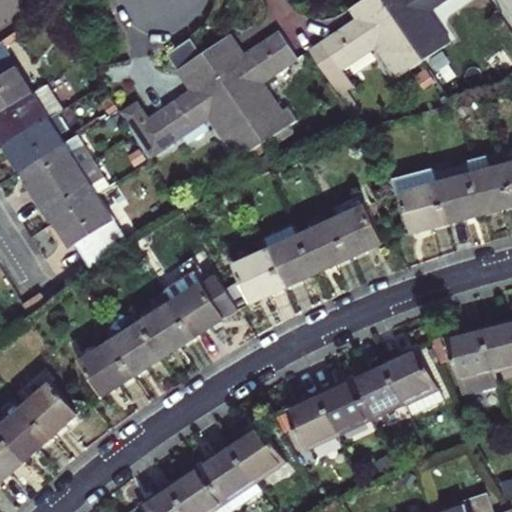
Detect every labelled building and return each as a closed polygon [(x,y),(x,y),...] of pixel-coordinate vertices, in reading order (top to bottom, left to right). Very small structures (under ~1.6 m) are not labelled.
[(0,0),(0,24),(35,0),(0,0)] [(424,60),(383,0),(363,0),(351,8),(359,18),(311,52),(327,79),(376,46),(398,78),(424,60)] [(383,0),(424,60),(449,43),(429,11),(444,0),(383,0)] [(229,38),(205,54),(264,143),(294,124),(285,110),(280,113),(262,84),(298,60),(280,32),(243,58),(229,38)] [(264,143),(205,54),(202,56),(192,40),(167,55),(178,72),(180,70),(194,90),(148,121),(137,104),(120,115),(148,159),(211,118),(240,159),(264,143)] [(0,114),(34,92),(1,42),(0,42),(0,114)] [(0,143),(3,148),(58,114),(62,111),(45,85),(34,92),(0,114),(0,143)] [(58,114),(3,148),(12,162),(15,160),(23,172),(66,144),(60,134),(68,130),(58,114)] [(27,187),(35,199),(82,169),(94,162),(78,137),(66,144),(23,172),(31,184),(27,187)] [(505,152),(488,156),(492,168),(508,164),(505,152)] [(483,213),(511,205),(511,178),(508,164),(492,168),(488,156),(469,161),(470,164),(483,213)] [(48,211),(54,221),(97,194),(109,187),(94,162),(82,169),(35,199),(44,213),(48,211)] [(483,213),(470,164),(435,173),(438,183),(448,223),(483,213)] [(435,173),(434,170),(395,180),(399,194),(403,193),(438,183),(435,173)] [(414,232),(448,223),(438,183),(403,193),(414,232)] [(97,194),(54,221),(71,247),(75,245),(91,270),(130,245),(97,194)] [(335,219),(352,257),(385,242),(368,205),(366,206),(360,195),(330,208),(335,219)] [(302,234),(319,272),(352,257),(335,219),(302,234)] [(319,272),(302,234),(297,223),(264,237),(269,250),(286,286),(319,272)] [(236,253),(240,264),(267,251),(263,241),(236,253)] [(267,251),(240,264),(237,265),(254,301),(286,286),(269,250),(267,251)] [(217,274),(174,302),(196,337),(239,309),(217,274)] [(40,293),(23,304),(30,315),(46,302),(40,293)] [(174,302),(143,321),(165,356),(196,337),(174,302)] [(165,356),(143,321),(113,341),(135,375),(165,356)] [(511,365),(511,322),(485,329),(496,370),(511,365)] [(496,370),(485,329),(449,338),(464,394),(500,385),(496,370)] [(135,375),(113,341),(99,349),(95,343),(78,354),(104,394),(135,375)] [(421,349),(388,364),(405,402),(412,415),(443,402),(438,390),(438,386),(421,349)] [(388,364),(355,379),(373,417),(405,402),(388,364)] [(373,417),(355,379),(322,395),(340,432),(373,417)] [(53,382),(25,406),(53,436),(79,413),(53,382)] [(340,432),(322,395),(289,410),(307,447),(340,432)] [(53,436),(25,406),(12,418),(0,428),(0,431),(25,460),(53,436)] [(0,418),(0,428),(12,418),(6,412),(0,418)] [(263,427),(233,447),(256,481),(286,462),(263,427)] [(0,482),(25,460),(0,431),(0,482)] [(233,447),(203,466),(227,501),(233,510),(262,491),(256,481),(233,447)] [(209,511),(227,501),(203,466),(172,486),(190,511),(209,511)] [(190,511),(172,486),(141,506),(144,511),(190,511)] [(494,511),(489,496),(441,511),(494,511)]
